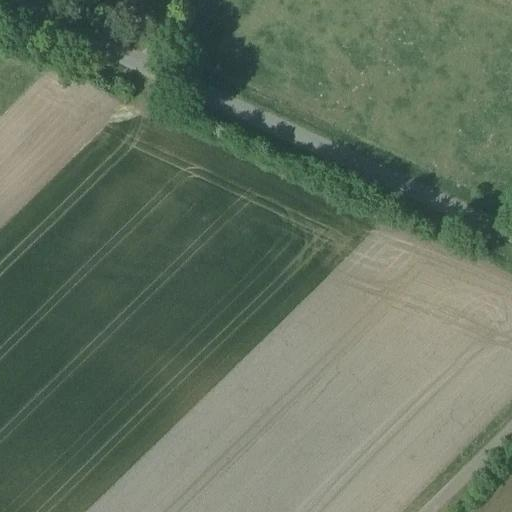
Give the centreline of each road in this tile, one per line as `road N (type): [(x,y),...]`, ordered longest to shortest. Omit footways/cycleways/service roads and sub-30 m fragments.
road 1 (unclassified): [(1,0),(511,234)]
road 2 (unclassified): [(511,427),(425,511)]
